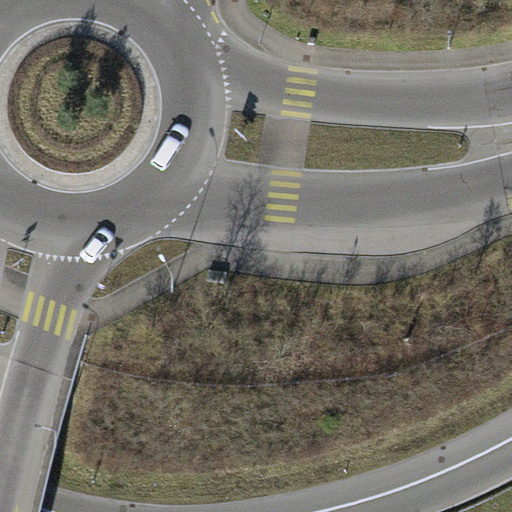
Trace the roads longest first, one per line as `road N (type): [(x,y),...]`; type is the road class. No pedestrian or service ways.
road 1 (tertiary): [(164,196),(415,200),(502,138)]
road 2 (tertiary): [(502,138),(416,108),(193,65)]
road 3 (primary): [(31,218),(101,227),(164,196)]
road 4 (trunk): [(511,458),(381,511)]
road 5 (primary): [(164,196),(198,135),(193,65)]
road 6 (primary): [(0,354),(31,218)]
